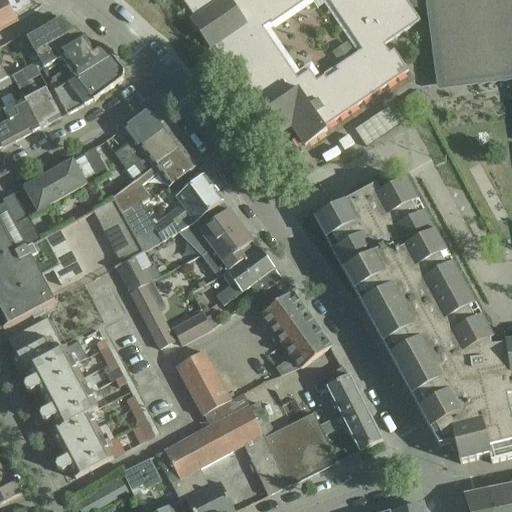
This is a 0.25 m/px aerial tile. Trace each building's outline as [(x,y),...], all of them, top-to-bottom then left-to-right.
[(0,0),(0,26),(15,18),(4,0),(0,0)] [(181,0),(194,18),(189,21),(210,51),(214,48),(260,116),(257,118),(258,120),(272,140),(291,127),(304,147),(327,132),(325,128),(408,72),(394,51),(389,54),(384,46),(420,22),(411,9),(406,1),(405,0),(181,0)] [(511,0),(412,0),(407,1),(406,1),(411,9),(432,12),(440,71),(511,61),(511,0)] [(34,66),(40,63),(84,38),(61,22),(61,20),(59,21),(47,28),(27,39),(34,51),(25,56),(31,67),(33,66),(34,66)] [(67,68),(94,51),(84,38),(40,63),(44,69),(44,70),(61,60),(67,68)] [(94,51),(67,68),(76,80),(110,59),(106,54),(104,55),(99,48),(94,51)] [(110,59),(76,80),(55,93),(58,99),(68,116),(94,103),(123,81),(124,74),(112,58),(110,59)] [(40,63),(34,66),(38,73),(44,69),(40,63)] [(14,83),(24,102),(39,131),(61,120),(46,91),(35,96),(22,73),(12,78),(14,83)] [(55,93),(70,84),(67,80),(62,73),(51,81),(52,83),(50,84),(55,93)] [(8,80),(0,84),(0,91),(14,83),(12,78),(8,80)] [(2,114),(17,143),(39,131),(24,102),(2,114)] [(365,147),(400,125),(389,107),(354,129),(365,147)] [(121,164),(167,130),(151,109),(124,130),(133,142),(115,156),(121,164)] [(0,151),(17,143),(2,114),(0,114),(0,151)] [(167,130),(121,164),(121,165),(134,184),(181,149),(167,130)] [(197,169),(181,149),(134,184),(141,193),(159,179),(168,191),(197,169)] [(108,175),(95,151),(94,150),(83,156),(97,181),(108,175)] [(73,162),(48,176),(62,200),(86,187),(73,162)] [(62,200),(48,176),(24,190),(38,214),(37,214),(62,200)] [(183,208),(167,220),(180,235),(189,230),(223,204),(204,179),(177,200),(183,208)] [(339,206),(314,219),(355,294),(414,403),(423,419),(438,447),(439,448),(449,446),(451,453),(457,451),(460,465),(471,462),(489,458),(491,465),(511,459),(511,342),(505,344),(506,347),(491,349),(490,341),(493,339),(406,180),(381,195),(376,186),(365,192),(352,199),(339,206)] [(4,205),(16,229),(18,228),(17,226),(28,220),(28,219),(27,220),(13,196),(3,202),(4,205)] [(119,213),(114,202),(93,213),(99,224),(119,213)] [(205,241),(212,250),(241,227),(229,212),(223,204),(189,230),(180,235),(181,236),(184,239),(187,241),(191,242),(196,243),(202,242),(205,241)] [(16,229),(4,205),(0,207),(0,226),(15,257),(29,249),(18,228),(16,229)] [(137,208),(122,217),(125,223),(131,234),(133,237),(137,245),(143,255),(163,244),(155,229),(142,205),(137,208)] [(125,223),(122,217),(119,213),(99,224),(104,235),(125,223)] [(17,226),(18,228),(29,249),(38,244),(41,242),(28,219),(28,220),(17,226)] [(131,234),(125,223),(104,235),(110,245),(131,234)] [(44,254),(38,244),(29,249),(15,257),(0,226),(0,316),(1,316),(7,327),(2,329),(3,331),(55,303),(42,278),(53,272),(50,265),(44,254)] [(241,227),(212,250),(204,257),(202,257),(201,258),(218,280),(226,276),(259,251),(241,227)] [(60,232),(60,231),(41,242),(38,244),(44,254),(66,242),(60,232)] [(133,237),(131,234),(110,245),(116,256),(137,245),(133,237)] [(66,242),(44,254),(50,265),(72,253),(66,242)] [(122,267),(134,260),(143,255),(137,245),(116,256),(122,267)] [(281,281),(259,251),(226,276),(234,287),(217,300),(224,310),(251,289),(258,299),(281,281)] [(72,253),(50,265),(53,272),(55,276),(78,264),(72,253)] [(131,295),(146,287),(153,283),(146,271),(141,274),(134,260),(122,267),(117,270),(119,274),(122,280),(131,295)] [(78,264),(55,276),(61,287),(83,275),(78,264)] [(175,345),(146,287),(131,295),(143,319),(146,324),(161,352),(175,345)] [(331,349),(292,294),(261,317),(291,359),(276,370),(283,378),(300,371),(331,349)] [(215,314),(205,321),(211,332),(222,324),(215,314)] [(204,318),(203,316),(173,332),(181,349),(211,332),(205,321),(204,318)] [(52,329),(47,320),(40,324),(45,332),(52,329)] [(45,332),(40,324),(34,327),(38,336),(45,332)] [(38,336),(34,327),(27,331),(32,339),(38,336)] [(45,332),(49,341),(56,337),(52,329),(45,332)] [(32,339),(27,331),(21,334),(25,343),(32,339)] [(38,336),(43,344),(49,341),(45,332),(38,336)] [(25,343),(21,334),(14,338),(19,346),(25,343)] [(38,336),(32,339),(36,348),(43,344),(38,336)] [(19,346),(14,338),(7,341),(12,350),(19,346)] [(35,348),(36,348),(32,339),(25,343),(30,351),(35,348)] [(49,341),(43,344),(36,348),(35,348),(30,351),(23,355),(16,358),(12,360),(21,377),(29,373),(33,381),(26,385),(25,390),(27,394),(31,395),(39,391),(44,401),(82,381),(66,351),(64,352),(57,355),(53,347),(49,341)] [(108,351),(104,342),(97,346),(101,355),(108,351)] [(19,346),(23,355),(30,351),(25,343),(19,346)] [(53,347),(57,355),(64,352),(59,343),(53,347)] [(12,350),(16,358),(23,355),(19,346),(12,350)] [(101,355),(106,363),(113,359),(108,351),(101,355)] [(214,372),(205,354),(177,370),(203,419),(204,418),(205,420),(232,405),(214,372)] [(106,363),(110,372),(117,368),(113,359),(106,363)] [(110,372),(115,380),(122,376),(117,368),(110,372)] [(327,391),(341,418),(349,413),(352,415),(356,421),(368,415),(349,377),(342,369),(314,386),(313,388),(317,396),(327,391)] [(115,380),(119,389),(127,385),(122,376),(115,380)] [(98,412),(82,381),(44,401),(49,411),(42,415),(40,419),(43,423),(47,425),(54,421),(59,430),(51,434),(57,445),(95,425),(90,416),(98,412)] [(138,407),(134,398),(127,402),(131,411),(138,407)] [(131,411),(136,419),(143,416),(138,407),(131,411)] [(187,503),(210,491),(198,470),(231,453),(230,452),(242,446),(268,498),(288,488),(262,439),(264,438),(255,420),(248,408),(237,414),(158,458),(167,475),(182,506),(187,503)] [(349,413),(341,418),(359,454),(382,443),(368,415),(356,421),(352,415),(349,413)] [(136,419),(140,428),(147,424),(143,416),(136,419)] [(262,439),(288,488),(338,463),(325,438),(320,428),(314,416),(273,436),(264,416),(255,420),(264,438),(262,439)] [(140,428),(145,436),(152,433),(147,424),(140,428)] [(328,424),(320,428),(325,438),(333,434),(328,424)] [(113,460),(95,425),(57,445),(65,460),(57,464),(56,468),(58,472),(62,474),(70,470),(75,480),(113,460)] [(150,461),(123,474),(131,493),(143,487),(140,481),(157,473),(150,461)] [(0,468),(0,483),(12,478),(11,477),(6,480),(0,468)] [(0,506),(21,495),(12,478),(0,483),(0,506)] [(128,493),(120,480),(92,495),(75,504),(79,511),(94,511),(100,509),(128,493)] [(234,511),(221,485),(210,491),(187,503),(190,511),(234,511)] [(511,511),(511,487),(489,492),(492,511),(511,511)] [(492,511),(489,492),(465,497),(469,511),(492,511)]
